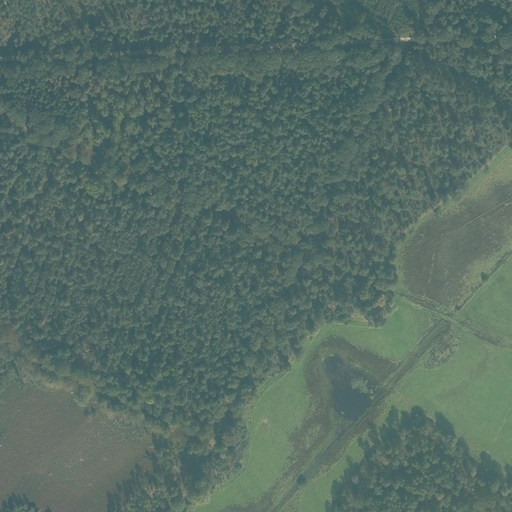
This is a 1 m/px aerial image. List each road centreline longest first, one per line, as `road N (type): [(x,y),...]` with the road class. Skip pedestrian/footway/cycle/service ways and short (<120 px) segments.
road 1 (track): [(0,59),(407,39)]
road 2 (track): [(407,39),(304,251)]
road 3 (track): [(211,441),(0,340)]
road 4 (track): [(304,251),(211,441)]
